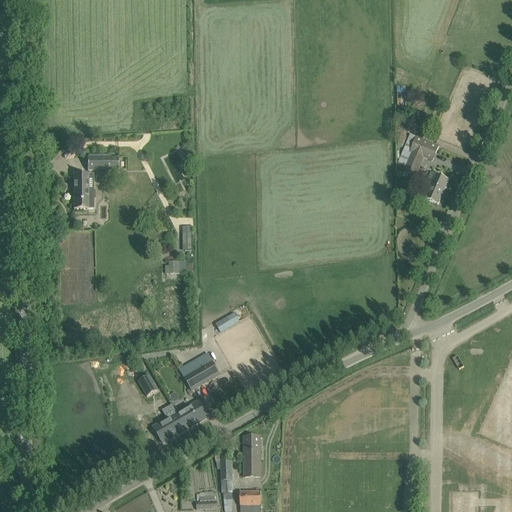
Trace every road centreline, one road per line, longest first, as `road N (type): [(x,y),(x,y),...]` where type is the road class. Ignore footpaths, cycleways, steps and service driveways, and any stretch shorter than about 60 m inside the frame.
road 1 (tertiary): [(27,461),(22,0)]
road 2 (unclassified): [(411,334),(310,380),(85,511)]
road 3 (unclassified): [(411,334),(511,81)]
